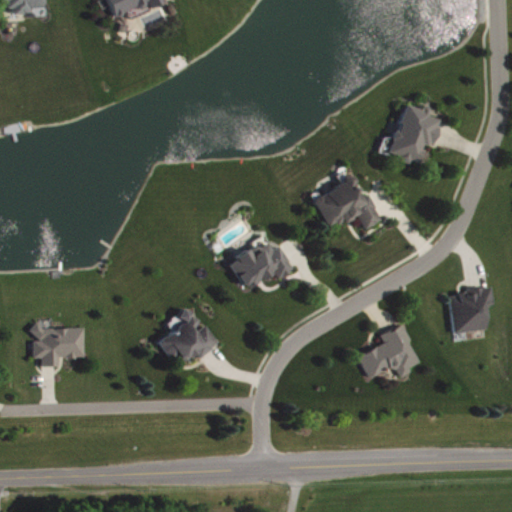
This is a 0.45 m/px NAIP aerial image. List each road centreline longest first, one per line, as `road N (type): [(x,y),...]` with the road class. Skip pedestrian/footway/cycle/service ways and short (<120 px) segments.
road 1 (residential): [(262,470),(259,400),(271,367),(303,336),(449,243),(501,104),(495,0)]
road 2 (tertiary): [(511,462),(0,475)]
